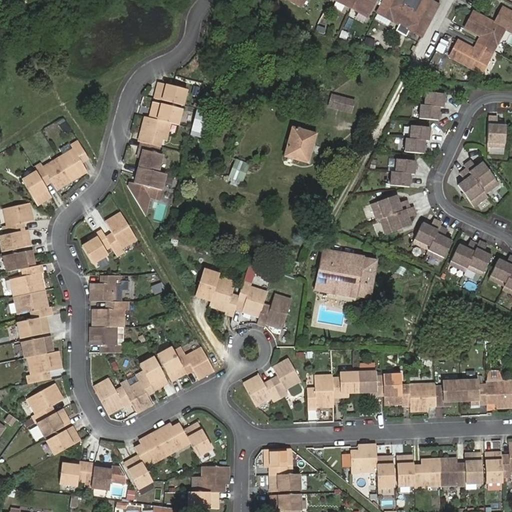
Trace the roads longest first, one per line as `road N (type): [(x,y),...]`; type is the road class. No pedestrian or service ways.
road 1 (residential): [(207,395),(121,431),(94,413),(84,391),(75,272),(61,241),(65,220),(107,184),(126,145),(141,79),(189,44)]
road 2 (residential): [(511,427),(244,439)]
road 3 (residential): [(511,99),(479,104),(443,178),(444,199)]
